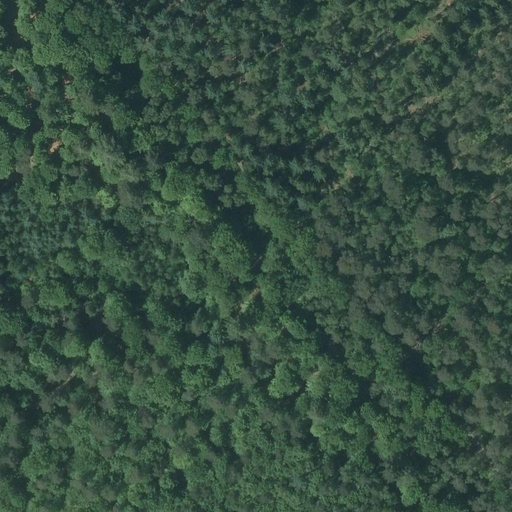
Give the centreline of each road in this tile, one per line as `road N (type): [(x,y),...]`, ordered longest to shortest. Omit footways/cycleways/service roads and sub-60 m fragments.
road 1 (track): [(36,0),(469,511)]
road 2 (track): [(257,262),(0,492)]
road 3 (track): [(340,358),(161,511)]
road 4 (track): [(347,366),(383,331),(471,275),(511,271)]
